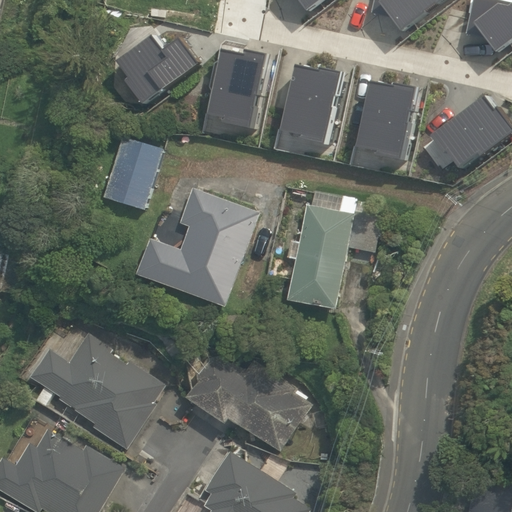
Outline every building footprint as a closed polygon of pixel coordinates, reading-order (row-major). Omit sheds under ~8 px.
[(409,32),(452,0),(381,0),(378,14),(400,19),(409,32)] [(507,53),(511,49),(511,1),(503,0),(482,0),(476,35),(497,40),(507,53)] [(152,107),(208,67),(190,42),(174,54),(162,37),(125,64),(136,79),(133,81),(152,107)] [(232,125),(261,132),(277,57),(255,53),(254,58),(232,53),(218,118),(233,121),(232,125)] [(335,148),(351,76),(330,71),(330,74),(307,69),(292,134),(311,139),(310,143),(335,148)] [(404,88),(381,83),(367,151),(387,155),(386,159),(412,164),(427,90),(404,85),(404,88)] [(500,104),(491,93),(438,133),(452,152),(455,150),(467,166),(486,152),(488,154),(511,136),(511,114),(503,102),(500,104)] [(148,209),(167,148),(127,135),(107,196),(148,209)] [(154,237),(141,273),(229,306),(264,212),(197,187),(183,222),(192,226),(184,248),(154,237)] [(290,256),(300,258),(292,298),(341,307),(353,247),(359,213),(358,213),(358,211),(360,200),(318,191),(316,204),(310,203),(303,241),(294,239),(290,256)] [(386,217),(358,211),(358,213),(359,213),(353,247),(378,252),(386,217)] [(96,426),(131,448),(161,403),(159,402),(170,384),(133,359),(131,363),(114,353),(116,349),(92,333),(73,361),(54,348),(35,375),(64,396),(62,398),(99,422),(96,426)] [(203,379),(191,395),(231,422),(234,417),(285,451),(316,405),(295,392),(297,388),(256,363),(251,370),(224,354),(210,357),(200,372),(203,379)] [(20,464),(7,456),(0,467),(0,487),(40,511),(42,511),(45,508),(52,511),(104,511),(130,468),(90,444),(87,449),(52,428),(41,446),(33,442),(20,464)] [(208,505),(215,509),(213,511),(312,511),(315,508),(297,496),(299,492),(236,450),(234,453),(231,452),(201,497),(209,503),(208,505)] [(511,511),(511,491),(476,485),(471,511),(511,511)]
